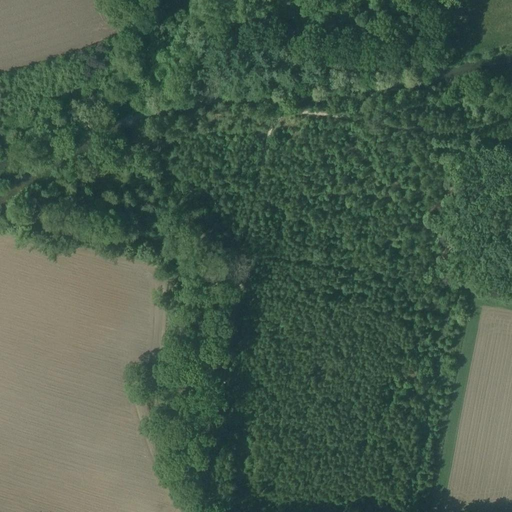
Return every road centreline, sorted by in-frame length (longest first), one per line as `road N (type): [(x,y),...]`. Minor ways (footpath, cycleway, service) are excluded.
road 1 (track): [(243,252),(268,126),(284,115),(250,109),(190,117),(136,0)]
road 2 (track): [(231,511),(201,492),(243,252)]
road 3 (track): [(511,293),(243,252)]
road 4 (track): [(0,214),(243,252)]
